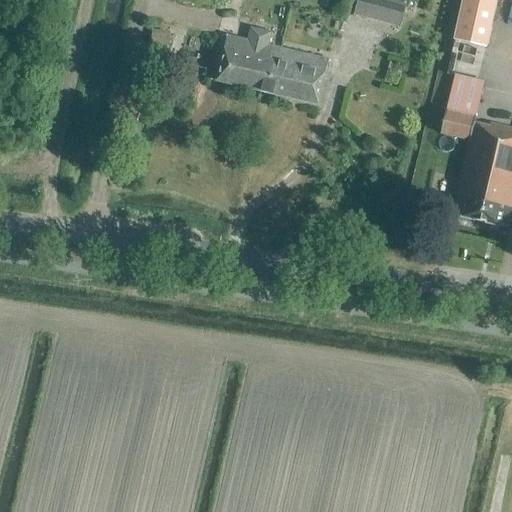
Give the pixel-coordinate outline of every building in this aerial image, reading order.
[(356,0),(356,4),(403,16),(407,0),(356,0)] [(487,49),(498,0),(462,0),(453,41),(487,49)] [(266,94),(277,49),(246,42),(249,31),(237,28),(234,39),(226,37),(215,82),(266,94)] [(170,34),(153,30),(145,66),(162,70),(170,34)] [(328,61),(289,52),(277,49),(266,94),(317,106),(328,61)] [(489,128),(474,124),(482,89),(453,82),(440,135),(469,141),(452,215),(460,217),(461,220),(497,228),(499,226),(506,228),(508,223),(511,223),(511,219),(511,130),(490,125),(489,128)]
